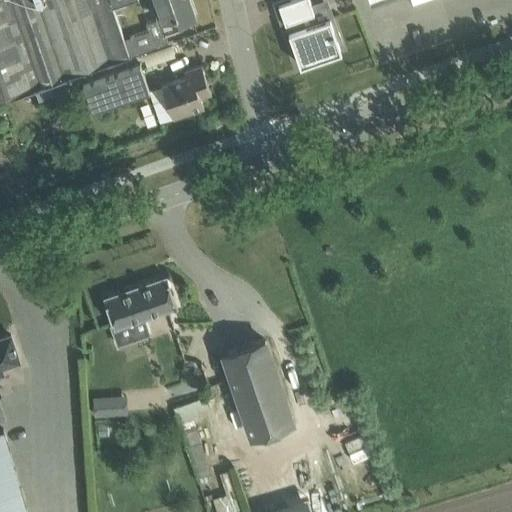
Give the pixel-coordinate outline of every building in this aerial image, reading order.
[(0,0),(0,99),(36,88),(66,77),(67,74),(111,59),(127,53),(130,52),(125,38),(115,10),(126,6),(124,0),(0,0)] [(149,29),(125,38),(130,52),(131,55),(169,42),(165,33),(183,27),(181,22),(196,16),(190,0),(153,0),(160,17),(146,22),(149,29)] [(310,0),(285,0),(279,2),(286,21),(289,20),(292,30),(289,31),(301,64),(316,59),(316,56),(341,47),(339,43),(343,42),(340,32),(336,33),(330,17),(327,9),(312,4),(310,0)] [(93,109),(149,89),(140,63),(84,83),(93,109)] [(155,100),(153,101),(160,122),(174,117),(204,107),(201,96),(212,93),(202,65),(185,70),(187,75),(162,84),(163,86),(167,96),(155,100)] [(0,171),(0,181),(0,182),(11,180),(9,170),(0,171)] [(167,275),(105,296),(114,322),(109,324),(117,345),(150,333),(144,317),(177,305),(167,275)] [(20,360),(11,334),(0,337),(0,372),(4,372),(2,366),(20,360)] [(253,434),(293,420),(265,338),(225,352),(253,434)] [(210,407),(198,378),(168,389),(179,419),(210,407)] [(111,396),(94,397),(95,408),(96,414),(112,413),(112,407),(111,396)] [(0,511),(28,511),(4,429),(0,429),(0,511)] [(213,498),(217,511),(241,511),(237,497),(238,496),(230,470),(220,473),(227,494),(213,498)]
